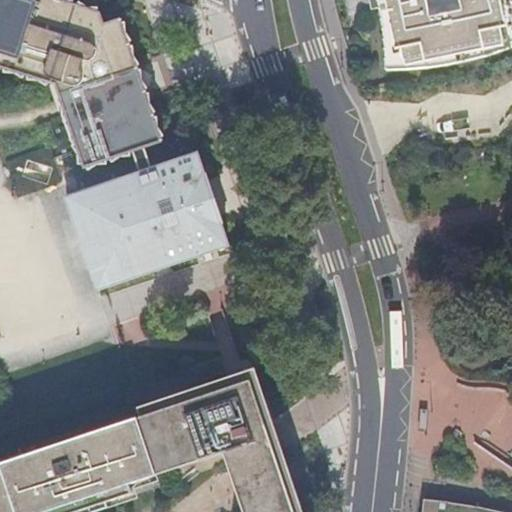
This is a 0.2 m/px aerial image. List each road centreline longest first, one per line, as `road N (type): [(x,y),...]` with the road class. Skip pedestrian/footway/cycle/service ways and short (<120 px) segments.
road 1 (secondary): [(252,0),(362,341),(375,491)]
road 2 (secondary): [(375,491),(390,407),(390,305),(296,0)]
